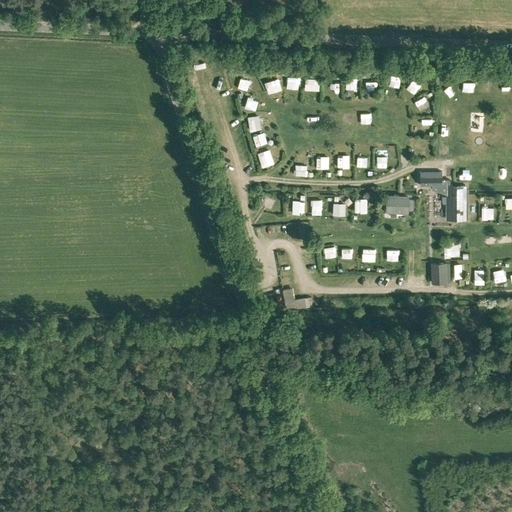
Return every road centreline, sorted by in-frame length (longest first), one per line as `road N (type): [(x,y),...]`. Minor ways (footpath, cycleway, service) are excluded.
road 1 (unclassified): [(310,511),(151,34)]
road 2 (unclassified): [(511,48),(151,34)]
road 3 (unclassified): [(151,34),(0,27)]
